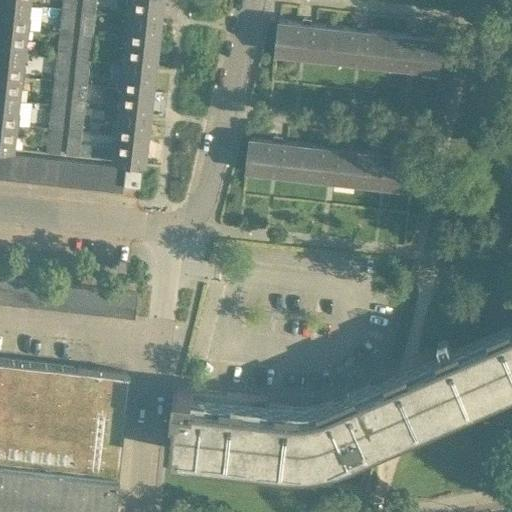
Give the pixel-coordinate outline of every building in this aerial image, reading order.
[(0,0),(0,24),(28,28),(29,16),(26,15),(28,3),(0,0)] [(63,0),(62,7),(75,9),(75,0),(63,0)] [(81,0),(81,9),(93,11),(94,0),(81,0)] [(124,0),(124,1),(128,2),(126,14),(158,18),(160,0),(124,0)] [(62,7),(60,26),(73,28),(75,9),(62,7)] [(81,9),(79,28),(91,30),(93,11),(81,9)] [(125,27),(121,27),(120,38),(155,42),(158,18),(126,14),(125,27)] [(270,17),(266,35),(271,35),(278,36),(276,52),(277,52),(277,51),(330,57),(334,23),(333,23),(333,24),(312,22),(312,18),(303,17),(302,21),(281,19),(281,18),(271,17),(270,17)] [(330,57),(385,63),(389,29),(388,29),(388,30),(366,28),(366,24),(357,23),(356,27),(334,25),(334,23),(330,57)] [(0,24),(0,49),(22,52),(24,37),(27,37),(28,28),(0,24)] [(389,29),(385,63),(438,68),(438,69),(439,70),(443,35),(442,35),(441,36),(420,34),(421,30),(412,29),(411,33),(389,30),(389,29)] [(59,36),(57,55),(69,56),(72,37),(59,36)] [(77,38),(75,57),(88,59),(90,39),(77,38)] [(120,38),(119,49),(122,49),(121,62),(153,65),(155,42),(120,38)] [(0,49),(0,73),(23,76),(24,64),(21,64),(22,52),(0,49)] [(57,55),(55,74),(67,75),(69,56),(57,55)] [(75,57),(73,76),(86,78),(88,59),(75,57)] [(119,75),(116,74),(115,85),(150,89),(153,65),(121,62),(119,75)] [(0,73),(0,96),(17,98),(19,84),(22,85),(23,76),(0,73)] [(54,84),(52,103),(64,104),(66,85),(54,84)] [(115,85),(113,96),(117,97),(116,110),(147,113),(150,89),(115,85)] [(72,86),(70,105),(83,106),(85,87),(72,86)] [(0,96),(0,121),(18,123),(28,125),(31,101),(17,99),(17,98),(0,96)] [(52,103),(49,122),(62,123),(64,104),(52,103)] [(70,105),(68,124),(80,125),(83,106),(70,105)] [(114,122),(111,122),(109,133),(145,137),(147,113),(116,110),(114,122)] [(18,123),(0,121),(0,145),(12,147),(13,133),(16,133),(18,123)] [(48,132),(46,151),(59,152),(61,133),(48,132)] [(109,133),(108,144),(112,144),(110,157),(142,161),(145,137),(109,133)] [(67,134),(65,153),(77,154),(79,142),(79,135),(67,134)] [(250,135),(246,169),(248,169),(248,167),(271,170),(303,174),(306,141),(306,142),(283,139),(284,135),(275,134),(275,138),(271,138),(251,136),(251,135),(250,135)] [(303,174),(357,179),(361,146),(360,146),(360,148),(338,145),(338,141),(330,140),(329,144),(307,142),(307,141),(306,141),(303,174)] [(79,142),(77,154),(78,154),(110,157),(112,144),(108,144),(108,145),(80,142),(79,142)] [(361,146),(357,179),(410,185),(410,186),(411,187),(415,153),(413,152),(413,154),(392,151),(393,147),(384,146),(383,150),(361,148),(361,146)] [(3,152),(0,176),(11,177),(14,153),(3,152)] [(14,153),(11,177),(22,179),(25,154),(14,153)] [(25,154),(22,179),(33,180),(36,156),(25,154)] [(36,156),(33,180),(44,181),(47,157),(36,156)] [(47,157),(44,181),(55,182),(58,158),(47,157)] [(58,158),(55,182),(66,183),(69,159),(58,158)] [(69,159),(66,183),(77,184),(80,160),(69,159)] [(80,160),(77,184),(88,186),(91,161),(80,160)] [(91,161),(88,186),(99,187),(102,163),(91,161)] [(102,163),(99,187),(110,188),(113,164),(102,163)] [(113,164),(110,188),(121,189),(122,182),(124,165),(113,164)] [(140,167),(124,165),(122,182),(138,184),(140,167)] [(6,277),(3,302),(14,303),(17,278),(6,277)] [(17,278),(14,303),(25,304),(28,280),(17,278)] [(28,280),(25,304),(36,306),(39,281),(28,280)] [(39,281),(36,306),(47,307),(50,282),(39,281)] [(50,282),(47,307),(58,308),(60,283),(50,282)] [(60,283),(58,308),(68,309),(71,285),(60,283)] [(71,285),(68,309),(79,311),(82,286),(71,285)] [(82,286),(79,311),(90,312),(93,287),(82,286)] [(93,287),(90,312),(101,313),(104,288),(93,287)] [(104,288),(101,313),(112,314),(115,289),(104,288)] [(115,289),(112,314),(123,315),(126,291),(115,289)] [(126,291),(123,315),(134,317),(134,316),(137,292),(126,291)] [(171,448),(173,448),(349,468),(343,455),(371,443),(371,442),(387,435),(511,380),(511,312),(408,358),(329,392),(323,395),(317,397),(310,398),(303,399),(297,399),(290,398),(268,396),(268,395),(178,385),(171,448)] [(111,511),(128,371),(0,356),(0,511),(111,511)]
